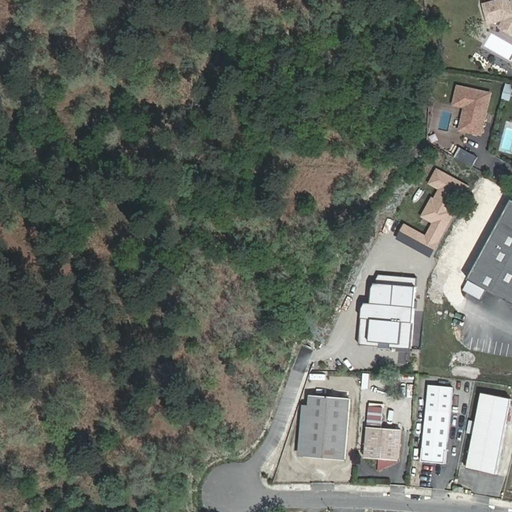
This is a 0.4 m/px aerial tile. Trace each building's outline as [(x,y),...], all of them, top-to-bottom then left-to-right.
[(511,2),(511,4),(504,0),(484,6),(489,24),(502,21),(504,22),(511,25),(511,2)] [(511,25),(504,22),(500,28),(511,33),(511,25)] [(506,98),(510,84),(502,82),(499,97),(506,98)] [(456,128),(477,133),(481,117),(479,117),(481,110),(483,110),(487,92),(454,84),(450,102),(462,105),(456,128)] [(468,164),(473,154),(457,145),(452,155),(468,164)] [(452,210),(456,204),(458,205),(468,187),(438,171),(431,183),(442,189),(435,201),(433,200),(424,216),(445,228),(454,211),(452,210)] [(511,199),(511,200),(468,280),(511,303),(511,199)] [(436,246),(445,228),(435,222),(427,238),(426,240),(436,246)] [(426,240),(427,238),(406,226),(399,238),(430,255),(436,246),(426,240)] [(411,349),(417,278),(379,274),(372,288),(371,303),(365,302),(362,309),(359,345),(380,346),(381,343),(391,343),(390,347),(411,349)] [(428,387),(425,412),(418,462),(441,466),(448,415),(451,390),(428,387)] [(497,474),(511,399),(483,394),(468,468),(497,474)] [(346,459),(350,400),(309,397),(304,456),(346,459)] [(384,409),(371,407),(366,459),(378,460),(378,466),(388,467),(388,461),(398,461),(401,430),(383,429),(384,409)]
